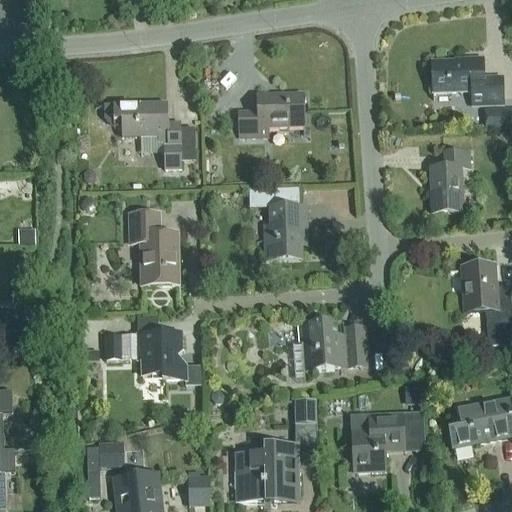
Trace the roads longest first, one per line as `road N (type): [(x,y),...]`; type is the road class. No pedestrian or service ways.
road 1 (residential): [(359,8),(10,51)]
road 2 (residential): [(381,249),(359,8)]
road 3 (residential): [(207,307),(365,294),(378,284),(381,249)]
road 4 (residential): [(381,249),(511,241)]
